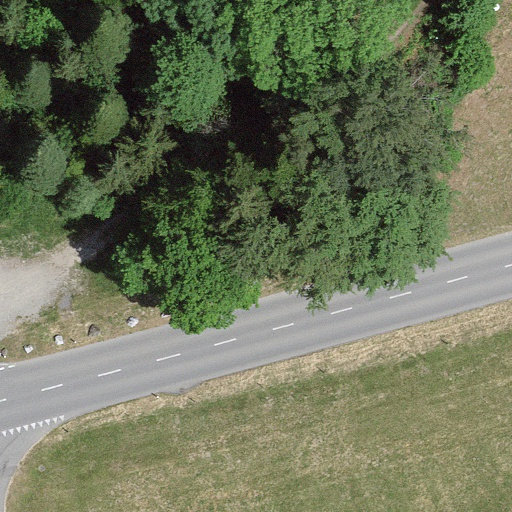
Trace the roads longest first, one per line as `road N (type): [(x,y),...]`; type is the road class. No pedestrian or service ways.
road 1 (track): [(0,330),(113,218),(238,123),(369,60),(422,0)]
road 2 (unclassified): [(0,399),(511,261)]
